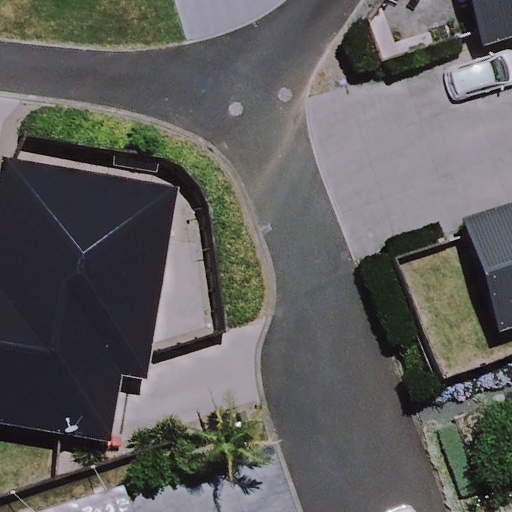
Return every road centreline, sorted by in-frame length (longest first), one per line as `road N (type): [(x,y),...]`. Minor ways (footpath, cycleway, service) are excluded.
road 1 (residential): [(275,93),(265,120),(288,231),(378,511)]
road 2 (residential): [(275,93),(0,53)]
